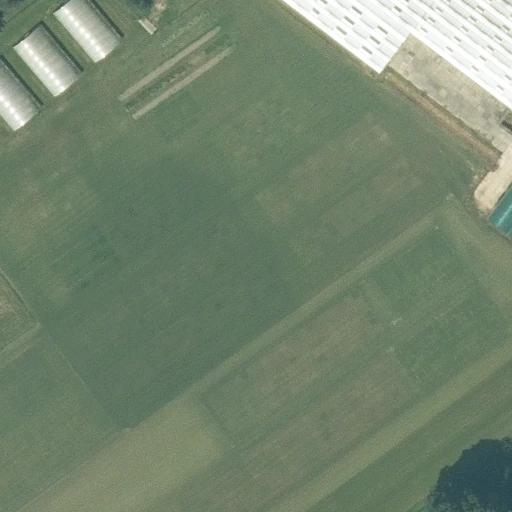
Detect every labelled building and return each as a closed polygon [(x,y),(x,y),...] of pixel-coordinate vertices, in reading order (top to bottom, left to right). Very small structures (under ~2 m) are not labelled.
[(88,0),(66,0),(52,13),(96,62),(123,37),(88,0)] [(511,0),(288,0),(380,69),(410,28),(511,105),(511,0)] [(40,23),(12,47),(55,96),(82,71),(40,23)] [(0,56),(0,114),(12,130),(41,107),(0,56)] [(511,191),(494,218),(511,230),(511,191)]
